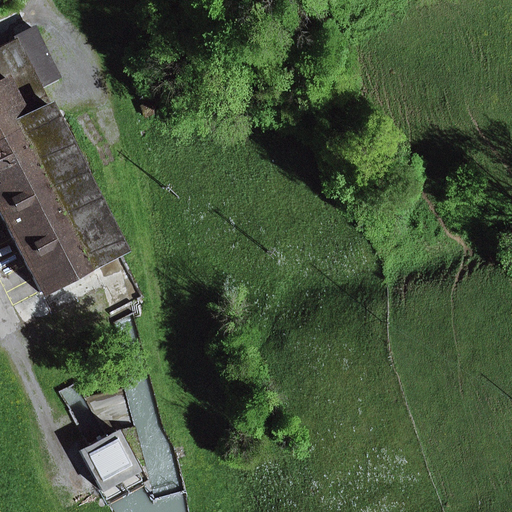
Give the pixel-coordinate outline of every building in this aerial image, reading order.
[(13,42),(37,89),(58,78),(35,31),(13,42)] [(0,216),(40,293),(120,251),(84,180),(55,123),(37,89),(13,42),(0,48),(0,216)] [(141,107),(144,117),(153,114),(150,104),(141,107)] [(120,251),(40,293),(64,340),(145,298),(120,251)] [(79,451),(101,491),(137,472),(115,431),(103,438),(89,446),(79,451)] [(142,484),(144,483),(137,472),(101,491),(107,503),(109,502),(131,490),(142,484)]
